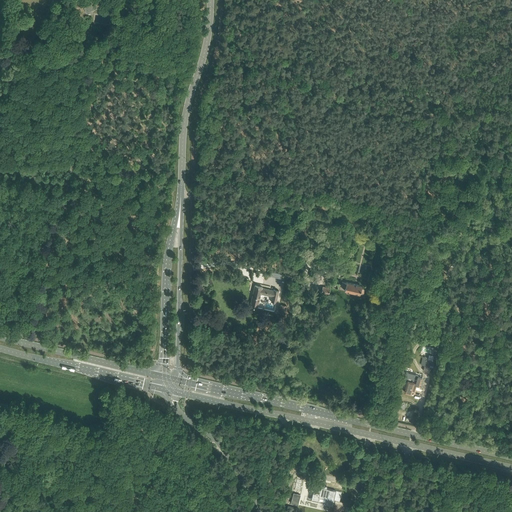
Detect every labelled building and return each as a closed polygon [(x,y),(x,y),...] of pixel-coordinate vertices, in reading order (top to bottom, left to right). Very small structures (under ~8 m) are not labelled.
[(85,8),(87,12),(96,8),(96,6),(93,7),(92,4),(90,5),(90,6),(85,8)] [(316,198),(314,207),(327,210),(328,204),(325,203),(325,201),(316,198)] [(323,286),(321,292),(321,293),(329,294),(331,283),(328,282),(327,281),(327,282),(326,287),(323,286)] [(345,290),(353,292),(360,294),(360,293),(363,294),(365,288),(361,288),(362,285),(347,282),(346,282),(342,281),(341,286),(345,287),(345,290)] [(252,297),(250,306),(258,308),(261,294),(272,296),(271,301),(276,303),(279,290),(274,289),(274,290),(262,288),(262,287),(255,285),(252,297)] [(424,365),(423,367),(424,368),(423,371),(432,373),(436,356),(434,355),(434,356),(433,360),(427,358),(425,358),(424,365)] [(405,375),(404,380),(408,381),(405,391),(412,393),(414,393),(415,390),(416,385),(421,386),(422,381),(423,378),(423,376),(418,375),(418,374),(406,371),(405,375)] [(312,495),(311,500),(312,500),(312,499),(318,500),(318,501),(319,497),(327,498),(333,500),(333,501),(334,501),(334,500),(339,501),(341,492),(336,491),(326,488),(326,489),(321,488),(322,486),(315,484),(313,491),(313,495),(312,495)] [(294,493),(291,503),(298,505),(300,495),(294,493)]
